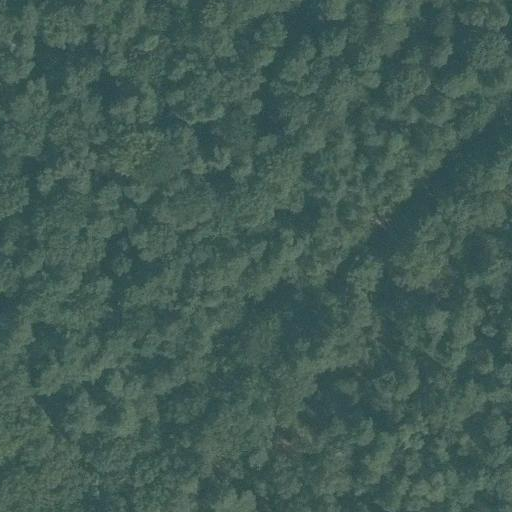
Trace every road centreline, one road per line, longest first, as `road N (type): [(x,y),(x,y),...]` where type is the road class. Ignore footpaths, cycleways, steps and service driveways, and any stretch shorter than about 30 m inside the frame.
road 1 (track): [(511,84),(71,505)]
road 2 (track): [(0,370),(71,505)]
